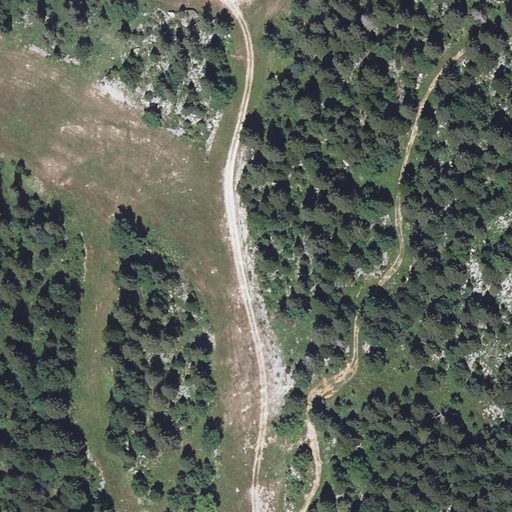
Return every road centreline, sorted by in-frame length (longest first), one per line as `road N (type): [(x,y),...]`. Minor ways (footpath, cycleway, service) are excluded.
road 1 (track): [(309,511),(317,465),(311,404),(352,362),(372,295),(401,255),(407,179),(430,93),(511,12)]
road 2 (track): [(256,511),(264,389),(228,176),(248,56),(228,0)]
